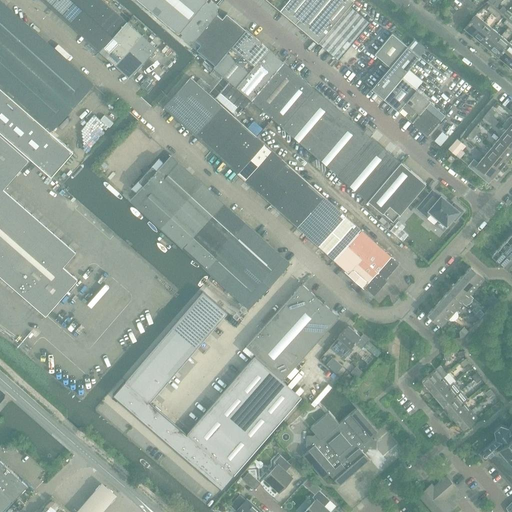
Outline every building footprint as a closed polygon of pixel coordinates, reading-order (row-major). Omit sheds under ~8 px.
[(101,0),(41,0),(99,52),(126,22),(101,0)] [(138,0),(177,33),(179,30),(204,0),(138,0)] [(204,0),(179,30),(182,32),(180,35),(188,42),(189,40),(190,41),(193,41),(198,35),(213,17),(217,13),(216,9),(215,9),(217,6),(209,0),(204,0)] [(288,0),(267,0),(280,10),(288,0)] [(318,43),(353,1),(352,0),(288,0),(280,10),(295,23),(318,43)] [(0,133),(51,178),(73,152),(50,132),(93,85),(0,1),(0,133)] [(489,5),(486,9),(491,14),(495,10),(489,5)] [(349,6),(318,43),(338,60),(370,23),(349,6)] [(198,35),(193,41),(195,40),(200,45),(196,50),(214,65),(245,29),(227,13),(222,19),(216,15),(217,14),(217,13),(213,17),(198,35)] [(476,15),(465,28),(473,36),(484,23),(476,15)] [(506,19),(503,23),(508,28),(511,24),(506,19)] [(129,78),(156,49),(126,22),(99,52),(129,78)] [(473,36),(481,43),(492,29),(484,23),(473,36)] [(214,65),(213,67),(229,82),(235,87),(268,49),(245,29),(214,65)] [(481,43),(490,49),(501,36),(492,29),(481,43)] [(392,33),(374,54),(389,67),(407,46),(392,33)] [(490,49),(498,56),(509,43),(501,36),(490,49)] [(371,88),(371,89),(383,99),(402,77),(409,69),(419,57),(426,49),(414,39),(407,46),(389,67),(371,88)] [(498,56),(506,63),(511,56),(511,45),(509,43),(498,56)] [(268,49),(235,87),(246,96),(250,100),(251,100),(283,62),(268,49)] [(251,100),(269,116),(301,77),(283,62),(251,100)] [(214,69),(210,74),(218,81),(222,77),(214,69)] [(402,77),(383,99),(395,109),(414,88),(416,89),(423,81),(409,69),(402,77)] [(269,116),(281,126),(282,127),(314,89),(301,77),(269,116)] [(190,78),(163,107),(193,134),(220,104),(190,78)] [(229,82),(220,93),(237,107),(239,105),(246,96),(235,87),(229,82)] [(414,88),(395,109),(411,123),(414,120),(424,108),(430,102),(416,89),(414,88)] [(282,127),(281,127),(298,142),(309,151),(342,112),(331,103),(314,89),(282,127)] [(246,96),(239,105),(242,108),(250,100),(246,96)] [(414,120),(411,123),(427,136),(440,121),(445,115),(433,106),(434,104),(431,101),(430,102),(424,108),(414,120)] [(193,134),(215,154),(242,124),(220,104),(193,134)] [(342,112),(309,151),(315,156),(332,171),(337,175),(370,136),(365,132),(348,118),(342,112)] [(483,117),(488,121),(492,116),(488,112),(483,117)] [(511,116),(511,115),(503,125),(507,129),(511,132),(511,116)] [(249,128),(258,134),(263,126),(253,120),(249,128)] [(264,144),(242,125),(242,124),(215,154),(238,174),(264,144)] [(511,132),(507,129),(500,138),(511,148),(511,132)] [(468,136),(472,139),(477,134),(472,130),(468,136)] [(0,276),(44,316),(77,280),(62,267),(75,253),(3,189),(28,160),(0,135),(0,276)] [(337,175),(336,175),(349,186),(366,201),(400,162),(383,147),(370,136),(337,175)] [(511,148),(500,138),(492,147),(508,160),(511,154),(511,148)] [(456,140),(448,150),(457,157),(465,147),(456,140)] [(286,164),(264,144),(238,174),(260,194),(286,164)] [(492,147),(484,156),(500,169),(508,160),(492,147)] [(170,156),(129,201),(159,228),(200,183),(170,156)] [(478,164),(475,161),(472,161),(469,166),(481,176),(484,172),(492,178),(500,169),(484,156),(478,164)] [(400,162),(366,201),(392,223),(426,184),(400,162)] [(286,164),(260,194),(297,227),(323,197),(286,164)] [(159,228),(181,248),(222,203),(200,183),(159,228)] [(432,190),(417,208),(443,230),(453,219),(455,220),(463,211),(454,203),(452,205),(441,196),(440,197),(432,190)] [(323,197),(297,227),(346,270),(372,241),(323,197)] [(181,248),(202,268),(244,223),(222,203),(181,248)] [(247,309),(289,263),(244,223),(202,268),(247,309)] [(396,224),(390,231),(402,241),(408,235),(396,224)] [(372,241),(346,270),(374,295),(387,280),(385,278),(398,264),(372,241)] [(511,246),(506,241),(499,249),(511,260),(511,246)] [(491,257),(506,270),(511,263),(511,260),(499,249),(491,257)] [(484,279),(471,267),(463,275),(477,287),(484,279)] [(463,275),(456,283),(470,295),(471,293),(477,287),(463,275)] [(462,303),(466,306),(467,305),(468,305),(472,301),(471,300),(473,298),(472,297),(474,295),(471,293),(470,295),(456,283),(449,291),(462,303)] [(264,326),(245,346),(255,355),(282,380),(338,318),(303,286),(301,285),(298,288),(264,326)] [(124,381),(112,395),(138,417),(174,448),(222,489),(234,475),(302,397),(301,396),(294,404),(279,391),(286,383),(282,380),(255,355),(186,434),(150,403),(228,313),(203,291),(125,381),(124,381)] [(449,291),(442,299),(455,311),(462,303),(449,291)] [(448,320),(450,322),(453,322),(455,321),(456,320),(457,318),(458,316),(457,314),(455,312),(455,311),(442,299),(434,307),(448,319),(448,320)] [(441,328),(448,320),(448,319),(434,307),(427,315),(441,328)] [(479,310),(475,315),(480,319),(484,314),(479,310)] [(338,337),(330,347),(344,359),(352,349),(351,348),(355,343),(361,349),(364,346),(368,341),(369,340),(363,334),(361,337),(348,325),(338,337)] [(368,341),(364,346),(377,357),(381,353),(381,352),(368,341)] [(331,359),(326,365),(336,374),(341,367),(331,359)] [(436,369),(422,381),(429,389),(447,374),(440,366),(436,369)] [(359,369),(354,375),(359,379),(364,373),(359,369)] [(449,373),(447,374),(429,389),(436,398),(452,384),(456,381),(449,373)] [(315,405),(331,388),(324,382),(308,398),(315,405)] [(455,384),(452,384),(436,398),(442,406),(457,394),(459,392),(460,390),(460,388),(457,385),(455,384)] [(457,394),(442,406),(448,412),(449,414),(464,402),(468,399),(461,391),(459,392),(457,394)] [(449,414),(456,423),(471,411),(464,402),(449,414)] [(375,449),(376,440),(373,440),(371,437),(377,432),(356,408),(339,423),(329,412),(310,428),(315,434),(313,435),(306,435),(305,446),(308,449),(302,455),(323,479),(328,474),(339,486),(369,460),(364,454),(367,451),(367,448),(375,449)] [(463,431),(478,419),(471,411),(456,423),(463,431)] [(511,424),(508,427),(500,425),(494,430),(495,439),(478,454),(484,462),(492,455),(511,477),(511,424)] [(279,493),(292,478),(285,471),(290,465),(279,456),(274,462),(277,465),(264,479),(279,493)] [(27,486),(0,460),(0,511),(2,511),(13,501),(27,486)] [(254,490),(260,483),(248,472),(242,479),(254,490)] [(445,500),(457,489),(446,476),(434,487),(431,484),(418,495),(432,511),(448,511),(453,509),(445,500)] [(101,511),(117,495),(103,483),(77,511),(101,511)] [(317,485),(312,492),(315,495),(319,491),(321,489),(317,485)] [(330,511),(323,506),(329,500),(319,491),(315,495),(313,497),(316,500),(304,511),(330,511)] [(246,499),(245,501),(239,495),(230,506),(236,511),(235,511),(253,511),(257,509),(246,499)]
